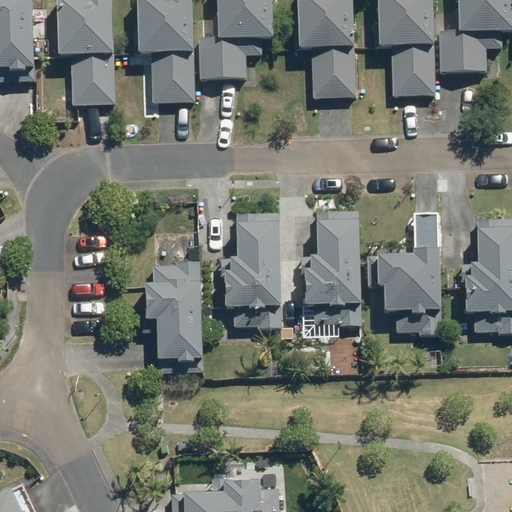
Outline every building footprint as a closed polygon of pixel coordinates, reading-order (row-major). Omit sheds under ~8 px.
[(0,0),(0,73),(12,74),(12,78),(28,77),(28,74),(37,73),(34,0),(0,0)] [(56,36),(57,61),(73,61),(74,110),(118,109),(115,0),(85,0),(86,1),(60,2),(61,36),(56,36)] [(135,33),(136,59),(152,58),(154,108),(198,106),(194,0),(139,0),(141,33),(135,33)] [(219,0),(220,20),(215,20),(215,42),(201,42),(202,84),(248,83),(247,44),(276,44),(274,0),(219,0)] [(297,0),(299,28),(294,28),(295,51),(313,51),(315,101),(357,99),(353,0),(297,0)] [(378,0),(379,25),(375,26),(375,49),(391,49),(393,99),(437,97),(433,0),(378,0)] [(440,32),(442,75),(488,73),(487,35),(511,33),(511,0),(458,0),(459,12),(453,12),(454,32),(440,32)] [(360,214),(317,215),(318,258),(311,258),(311,259),(301,260),(302,277),(306,277),(307,308),(331,307),(331,310),(346,309),(346,307),(362,307),(360,214)] [(414,257),(378,258),(368,259),(369,290),(385,290),(385,313),(413,313),(413,317),(426,317),(426,313),(442,312),(441,257),(441,251),(439,251),(439,215),(414,215),(414,257)] [(280,216),(237,217),(237,261),(231,261),(231,262),(221,262),(222,277),(226,277),(226,310),(250,310),(250,312),(266,312),(266,309),(282,309),(280,216)] [(511,221),(477,222),(479,266),(462,266),(462,284),(466,284),(467,316),(491,315),(491,318),(507,317),(507,315),(511,314),(511,221)] [(158,335),(159,363),(179,362),(179,365),(195,365),(194,362),(203,362),(201,264),(177,265),(177,268),(153,269),(154,286),(146,287),(147,319),(143,319),(144,336),(158,335)] [(280,511),(280,491),(261,492),(260,484),(229,485),(228,481),(212,482),(213,495),(185,496),(185,511),(280,511)] [(0,511),(35,511),(23,486),(0,496),(0,511)]
